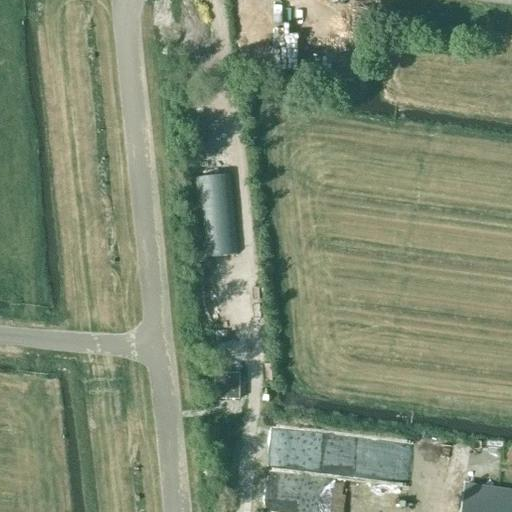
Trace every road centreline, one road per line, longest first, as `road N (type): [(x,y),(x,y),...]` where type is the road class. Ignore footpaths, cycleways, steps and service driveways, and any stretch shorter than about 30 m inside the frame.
road 1 (track): [(238,511),(254,369),(213,0)]
road 2 (residential): [(122,0),(159,347)]
road 3 (residential): [(159,347),(178,511)]
road 4 (residential): [(0,334),(159,347)]
